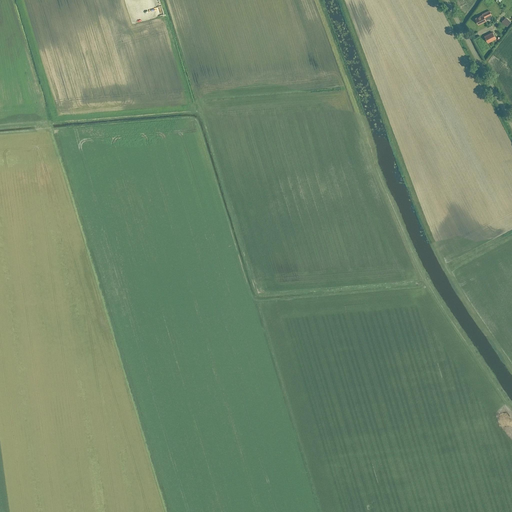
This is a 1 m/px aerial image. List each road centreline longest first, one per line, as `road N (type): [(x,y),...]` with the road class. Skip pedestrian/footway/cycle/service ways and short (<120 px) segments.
road 1 (track): [(317,0),(418,265),(511,409)]
road 2 (unclassified): [(511,124),(446,0)]
